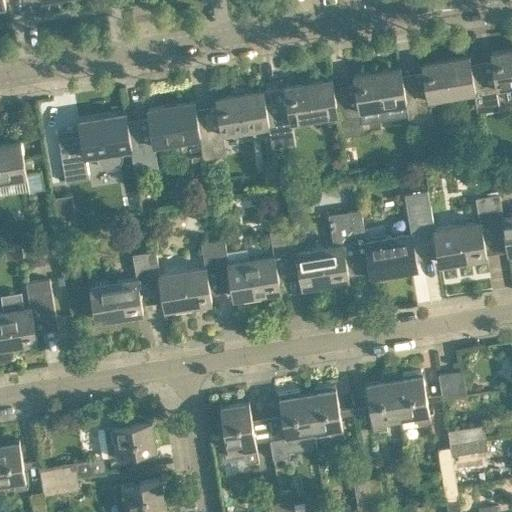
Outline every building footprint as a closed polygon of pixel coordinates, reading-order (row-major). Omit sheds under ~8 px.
[(473,73),(472,73),(475,89),(474,89),(478,112),(495,110),(499,103),(497,85),(511,82),(511,46),(491,50),(492,58),(494,70),(473,73)] [(470,54),(422,61),(423,69),(425,81),(428,96),(429,96),(474,89),(475,89),(472,73),(473,73),(471,61),(470,54)] [(335,96),(337,111),(341,135),(351,133),(349,123),(362,120),(387,116),(385,103),(405,100),(406,100),(403,84),(404,84),(402,73),(401,65),(353,73),(355,81),(357,93),(335,96)] [(272,146),(295,142),(292,119),(337,111),(335,96),(332,76),(285,84),(288,104),(267,107),(266,107),(269,122),(268,123),(272,146)] [(404,84),(403,84),(406,100),(405,100),(408,113),(409,124),(422,122),(416,82),(404,84)] [(264,88),(216,95),(217,103),(219,115),(222,130),(223,130),(268,123),(269,122),(266,107),(267,107),(264,88)] [(195,99),(147,107),(149,114),(151,126),(153,141),(154,141),(199,134),(200,134),(198,119),(195,99)] [(132,150),(129,130),(126,110),(79,118),(83,143),(61,146),(59,129),(58,130),(66,181),(90,177),(87,158),(97,156),(98,161),(99,163),(100,164),(102,165),(104,167),(106,167),(108,167),(111,167),(112,167),(115,166),(116,166),(118,164),(119,163),(120,161),(122,159),(122,158),(122,156),(122,152),(131,150),(132,150)] [(209,117),(198,119),(200,134),(199,134),(203,158),(216,155),(209,117)] [(129,130),(132,150),(131,150),(135,169),(147,167),(141,128),(129,130)] [(0,177),(7,177),(27,173),(26,172),(21,139),(0,141),(0,177)] [(366,238),(365,238),(367,250),(370,269),(370,270),(371,273),(418,265),(417,257),(416,255),(423,254),(438,252),(433,226),(435,226),(431,202),(430,203),(427,188),(405,192),(407,206),(411,230),(386,234),(366,238)] [(500,191),(487,193),(493,230),(504,228),(502,215),(503,215),(500,191)] [(297,248),(296,248),(298,261),(299,265),(301,276),(302,284),(349,276),(349,274),(346,256),(356,255),(358,271),(359,270),(370,269),(367,250),(365,238),(366,238),(364,225),(362,214),(361,214),(360,207),(349,209),(350,215),(333,218),(337,242),(333,242),(297,248)] [(508,250),(511,249),(511,213),(503,215),(502,215),(504,228),(508,250)] [(435,226),(433,226),(438,252),(439,261),(487,254),(487,252),(483,234),(481,219),(480,219),(435,226)] [(299,265),(296,248),(297,248),(293,224),(270,228),(274,252),(248,256),(247,246),(227,249),(228,259),(227,259),(230,276),(233,295),(281,288),(277,268),(299,265)] [(225,236),(212,238),(219,278),(230,276),(227,259),(228,259),(227,249),(225,236)] [(136,274),(90,281),(96,318),(143,310),(142,302),(139,287),(161,284),(159,270),(156,247),(132,250),(136,274)] [(159,270),(161,284),(163,298),(165,306),(212,299),(211,290),(209,279),(206,263),(159,270)] [(58,327),(50,276),(26,280),(30,302),(23,304),(21,289),(1,293),(3,307),(0,307),(0,344),(37,339),(33,314),(54,311),(57,327),(58,327)] [(404,375),(395,377),(399,402),(400,410),(401,416),(416,414),(417,421),(431,419),(429,412),(427,399),(427,393),(426,391),(423,372),(423,371),(422,371),(422,368),(403,371),(404,375)] [(443,396),(467,393),(463,368),(439,372),(443,396)] [(401,416),(395,377),(367,381),(367,380),(366,380),(374,428),(387,426),(386,419),(401,416)] [(344,434),(339,404),(336,382),(315,385),(316,389),(308,391),(314,430),(328,428),(330,436),(344,434)] [(269,426),(268,426),(270,437),(273,457),(290,454),(289,449),(299,447),(317,444),(314,430),(308,391),(300,392),(299,388),(279,391),(279,394),(279,395),(282,412),(284,424),(269,426)] [(221,403),(220,403),(227,444),(228,454),(244,452),(245,461),(259,459),(257,448),(256,439),(252,417),(249,399),(248,399),(248,400),(230,403),(222,404),(221,403)] [(112,424),(97,427),(102,454),(109,453),(109,454),(157,446),(157,445),(156,445),(152,418),(153,418),(153,417),(112,424)] [(450,441),(486,435),(484,421),(448,428),(450,441)] [(486,435),(450,441),(450,444),(454,466),(487,461),(484,448),(485,448),(487,447),(488,447),(486,435)] [(27,487),(23,457),(20,437),(18,438),(19,439),(0,442),(0,482),(12,481),(14,489),(27,487)] [(446,499),(460,497),(450,444),(437,446),(446,499)] [(75,460),(39,466),(42,480),(77,474),(75,460)] [(77,474),(42,480),(43,489),(44,493),(80,487),(77,474)] [(372,511),(385,509),(379,474),(366,476),(372,511)] [(143,479),(114,484),(116,497),(125,496),(128,511),(166,505),(161,477),(163,477),(162,476),(143,479)] [(359,511),(367,511),(372,511),(366,476),(354,478),(359,511)] [(292,488),(279,490),(282,511),(295,511),(295,509),(292,488)] [(32,491),(31,491),(34,511),(47,511),(44,493),(43,489),(32,491)] [(270,511),(282,511),(279,490),(267,492),(270,511)] [(448,511),(462,511),(460,497),(446,499),(448,511)] [(497,511),(496,502),(477,505),(479,511),(477,511),(497,511)]
